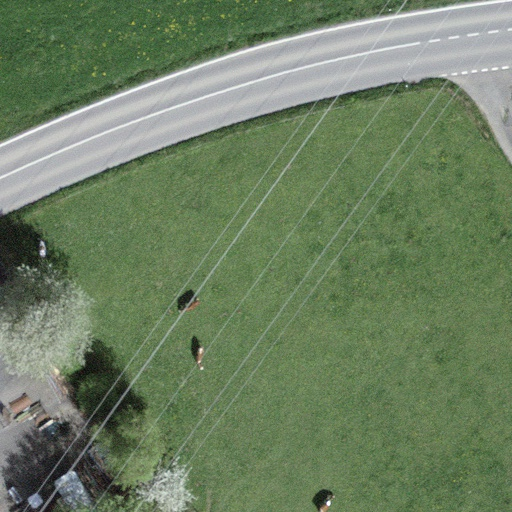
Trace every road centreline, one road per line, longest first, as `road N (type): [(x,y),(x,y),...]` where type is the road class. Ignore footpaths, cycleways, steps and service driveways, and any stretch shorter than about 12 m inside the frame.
road 1 (secondary): [(511,32),(232,86),(0,177)]
road 2 (track): [(468,38),(487,113),(511,151)]
